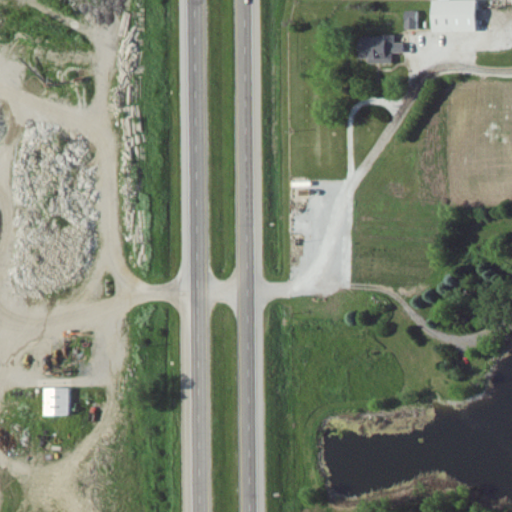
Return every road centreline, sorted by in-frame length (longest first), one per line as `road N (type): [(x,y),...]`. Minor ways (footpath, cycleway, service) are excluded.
road 1 (trunk): [(254,511),(250,0)]
road 2 (trunk): [(198,0),(202,511)]
